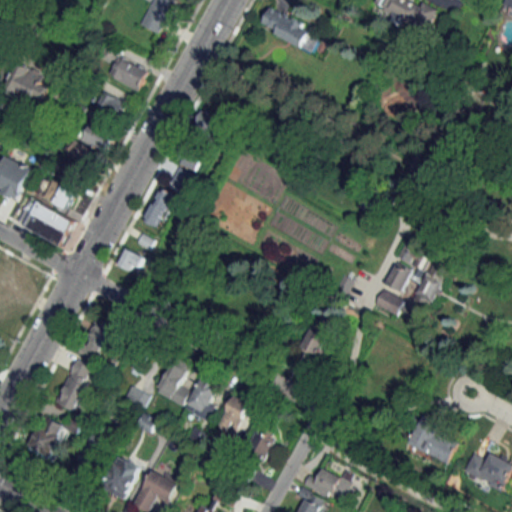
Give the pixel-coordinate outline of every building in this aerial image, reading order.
[(175,0),(154,0),(142,24),(159,33),(175,0)] [(430,32),(439,9),(417,0),(378,0),(374,9),(430,32)] [(316,53),(326,33),(271,7),(262,27),(316,53)] [(111,76),(140,90),(150,72),(119,56),(124,47),(110,40),(104,53),(118,60),(111,76)] [(42,104),(52,78),(17,64),(1,103),(17,109),(22,96),(42,104)] [(105,107),(125,117),(132,103),(112,93),(105,107)] [(199,122),(208,126),(212,115),(204,111),(199,122)] [(84,137),(107,152),(116,136),(94,122),(84,137)] [(68,154),(93,168),(101,153),(76,140),(68,154)] [(187,191),(203,156),(188,149),(181,163),(182,164),(172,184),(187,191)] [(0,190),(19,200),(35,169),(8,155),(0,170),(0,190)] [(79,189),(53,179),(45,198),(71,208),(79,189)] [(177,196),(163,187),(144,218),(158,226),(177,196)] [(26,224),(64,245),(77,221),(39,200),(26,224)] [(377,305),(399,314),(400,311),(417,318),(423,301),(434,305),(451,265),(405,246),(399,260),(399,259),(389,284),(404,290),(409,279),(421,284),(413,302),(383,290),(377,305)] [(140,273),(148,256),(129,248),(121,264),(140,273)] [(0,299),(13,274),(0,267),(0,299)] [(339,327),(320,316),(303,345),(321,356),(339,327)] [(104,348),(113,352),(124,330),(97,317),(80,353),(98,361),(104,348)] [(79,410),(96,367),(76,359),(59,402),(79,410)] [(183,384),(191,368),(174,359),(159,392),(184,404),(192,388),(183,384)] [(205,417),(221,385),(204,377),(188,408),(205,417)] [(126,399),(145,409),(152,393),(133,384),(126,399)] [(219,427),(237,435),(252,402),(235,394),(219,427)] [(48,415),(32,446),(53,458),(69,426),(48,415)] [(462,434),(423,416),(410,445),(450,462),(462,434)] [(280,433),(263,424),(250,449),(266,458),(280,433)] [(79,463),(95,470),(109,441),(92,433),(79,463)] [(511,475),(511,461),(493,451),(489,459),(475,452),(465,471),(504,491),(511,475)] [(106,488),(126,499),(144,467),(124,457),(106,488)] [(311,475),(307,483),(345,503),(355,483),(326,467),(320,479),(311,475)] [(182,482),(155,468),(137,503),(152,511),(153,511),(162,496),(172,501),(182,482)] [(201,511),(218,511),(223,502),(234,507),(240,494),(223,486),(216,502),(208,498),(201,511)] [(320,511),(327,498),(304,487),(300,496),(307,500),(301,511),(320,511)]
